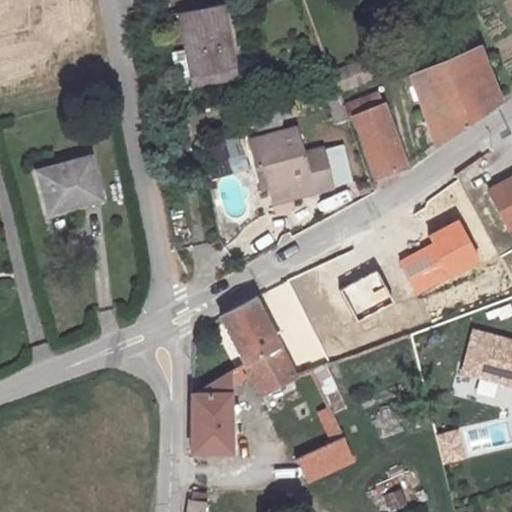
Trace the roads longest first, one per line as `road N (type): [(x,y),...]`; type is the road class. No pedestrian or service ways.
road 1 (unclassified): [(511,119),(376,209),(159,328)]
road 2 (residential): [(110,0),(162,278),(159,328)]
road 3 (residential): [(159,328),(172,389),(168,511)]
road 4 (unclassified): [(159,328),(0,394)]
